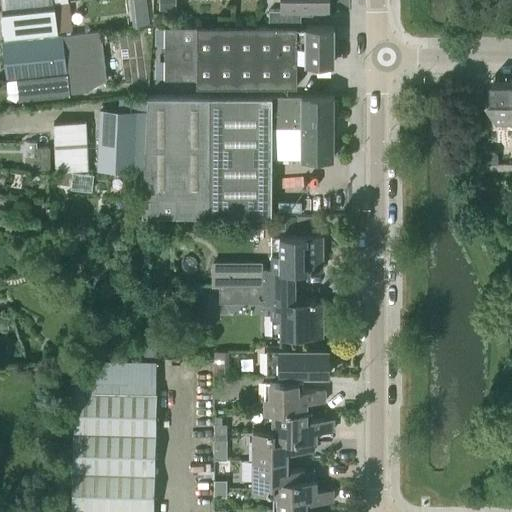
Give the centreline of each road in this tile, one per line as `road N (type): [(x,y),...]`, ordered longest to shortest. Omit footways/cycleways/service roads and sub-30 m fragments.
road 1 (tertiary): [(376,511),(376,56)]
road 2 (residential): [(376,56),(511,56)]
